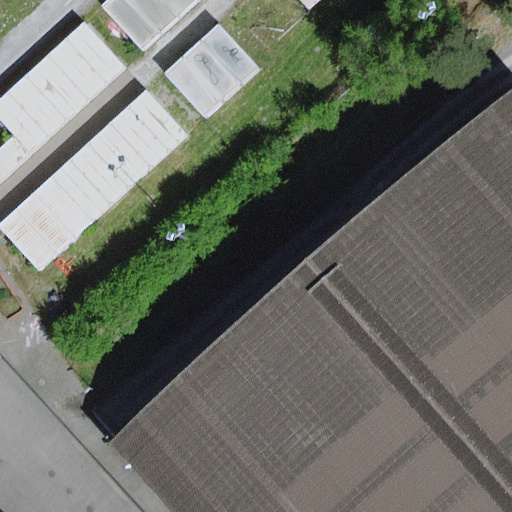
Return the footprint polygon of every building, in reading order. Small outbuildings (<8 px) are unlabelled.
[(198,0),(109,0),(103,5),(144,50),(198,0)] [(85,23),(0,101),(0,117),(17,136),(0,151),(0,187),(128,70),(85,23)] [(219,26),(166,75),(206,118),(259,69),(219,26)] [(511,511),(511,86),(98,445),(156,511),(511,511)] [(146,89),(0,225),(0,226),(43,271),(189,135),(146,89)]
